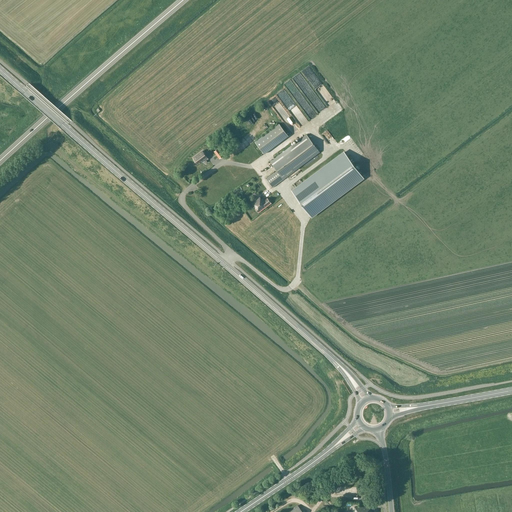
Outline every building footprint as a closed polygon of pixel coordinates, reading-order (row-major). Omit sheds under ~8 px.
[(279,123),(255,142),(264,154),(288,136),(279,123)] [(272,187),(320,152),(306,134),(270,161),(277,170),(266,179),(272,187)] [(214,151),(220,158),(224,155),(218,148),(214,151)] [(202,151),(193,158),(197,164),(201,161),(203,163),(208,159),(202,151)] [(344,152),(292,191),(311,216),(363,177),(352,162),(354,161),(352,159),(350,160),(344,152)] [(258,213),(271,203),(267,198),(264,201),(262,199),(260,197),(260,196),(251,203),(252,204),(255,208),(258,213)] [(359,486),(336,486),(336,495),(360,493),(359,486)]
